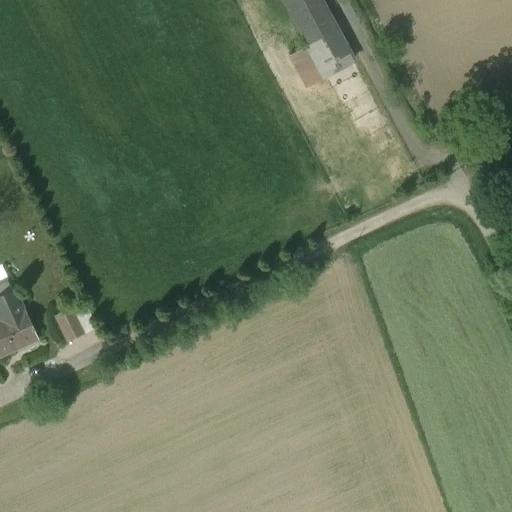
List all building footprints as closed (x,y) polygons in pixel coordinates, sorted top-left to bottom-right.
[(322,0),(282,0),(319,74),(353,56),(322,0)] [(0,292),(16,282),(3,261),(0,263),(0,292)] [(0,321),(0,356),(36,339),(14,292),(0,298),(0,318),(1,321),(0,321)] [(80,303),(93,330),(104,325),(91,298),(80,303)] [(71,309),(56,316),(68,341),(83,334),(71,309)]
